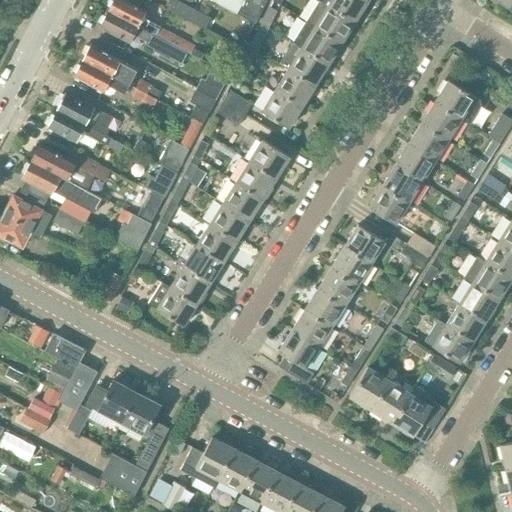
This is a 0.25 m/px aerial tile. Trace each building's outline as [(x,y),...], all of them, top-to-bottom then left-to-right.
[(113,0),(108,10),(190,54),(194,46),(159,28),(160,27),(142,17),(145,10),(126,0),(113,0)] [(211,19),(175,0),(171,0),(167,9),(205,29),(211,19)] [(210,0),(213,2),(236,14),(237,13),(255,23),(266,0),(210,0)] [(342,43),(355,22),(328,5),(320,0),(318,0),(306,20),(342,43)] [(330,0),(328,5),(355,22),(356,19),(358,20),(365,10),(363,9),(368,1),(366,0),(330,0)] [(511,0),(496,0),(511,9),(511,0)] [(269,27),(278,10),(271,6),(262,23),(269,27)] [(190,54),(108,10),(100,27),(129,42),(133,35),(146,42),(145,44),(154,48),(153,50),(170,59),(171,57),(181,62),(187,52),(190,54)] [(328,64),(342,43),(306,20),(292,41),(328,64)] [(257,49),(266,33),(259,29),(250,45),(257,49)] [(315,85),(328,64),(292,41),(279,62),(315,85)] [(231,43),(224,55),(235,61),(242,49),(231,43)] [(129,85),(137,69),(91,44),(82,60),(110,75),(129,85)] [(239,67),(246,71),(254,54),(248,50),(239,67)] [(82,60),(74,76),(103,91),(107,84),(124,94),(129,85),(110,75),(82,60)] [(302,106),(315,85),(279,62),(279,63),(288,69),(275,89),(302,106)] [(195,88),(216,99),(228,75),(212,67),(205,80),(200,78),(195,88)] [(435,101),(461,118),(469,123),(480,106),(479,101),(474,97),(475,96),(448,80),(435,101)] [(157,100),(161,92),(139,81),(135,88),(157,100)] [(135,88),(131,96),(152,108),(157,100),(135,88)] [(196,89),(189,101),(195,104),(189,116),(194,119),(203,124),(215,99),(196,89)] [(223,100),(246,114),(252,104),(230,89),(223,100)] [(302,106),(275,89),(261,111),(288,128),(302,106)] [(57,110),(106,136),(115,119),(66,93),(57,110)] [(246,114),(223,100),(216,112),(238,126),(246,114)] [(435,101),(422,122),(448,139),(461,118),(435,101)] [(106,136),(57,110),(48,127),(76,141),(81,132),(120,152),(124,145),(106,136)] [(494,138),(501,142),(511,123),(511,119),(502,114),(489,135),(494,138)] [(189,149),(203,124),(194,119),(180,145),(189,149)] [(435,160),(448,139),(422,122),(409,143),(435,160)] [(511,134),(500,154),(501,153),(511,159),(511,134)] [(501,142),(494,138),(485,153),(491,158),(501,142)] [(193,155),(200,159),(209,144),(201,139),(193,155)] [(249,161),(275,177),(289,155),(262,139),(249,161)] [(31,160),(87,190),(94,175),(104,180),(119,188),(125,177),(110,169),(76,151),(72,159),(40,142),(31,160)] [(174,142),(162,164),(177,172),(189,149),(180,145),(174,142)] [(409,143),(395,164),(422,181),(435,160),(409,143)] [(200,159),(193,155),(182,177),(189,181),(200,159)] [(478,179),(488,163),(481,159),(471,175),(478,179)] [(87,190),(31,160),(21,178),(51,194),(52,191),(94,214),(102,199),(86,191),(87,190)] [(262,198),(275,177),(249,161),(236,181),(262,198)] [(409,202),(422,181),(395,164),(382,185),(409,202)] [(150,175),(143,187),(164,198),(177,173),(162,165),(155,177),(150,175)] [(189,181),(182,177),(170,199),(177,203),(189,181)] [(465,199),(474,184),(468,180),(458,195),(465,199)] [(249,219),(262,198),(236,181),(223,202),(249,219)] [(503,197),(488,187),(480,183),(476,189),(499,203),(503,197)] [(409,202),(382,185),(368,207),(395,223),(409,202)] [(3,213),(42,233),(52,215),(13,194),(3,213)] [(159,221),(166,225),(177,203),(170,199),(159,221)] [(454,201),(445,216),(451,221),(461,205),(454,201)] [(236,240),(249,219),(223,202),(209,223),(236,240)] [(468,221),(477,206),(470,202),(461,217),(468,221)] [(59,208),(52,221),(77,234),(83,221),(59,208)] [(42,233),(3,213),(0,218),(0,234),(22,247),(28,234),(39,239),(42,233)] [(122,223),(114,238),(137,250),(151,223),(133,214),(127,225),(122,223)] [(498,240),(511,248),(511,218),(498,240)] [(166,225),(159,221),(147,243),(155,247),(166,225)] [(223,261),(236,240),(209,223),(196,244),(223,261)] [(454,242),(464,227),(457,223),(448,238),(454,242)] [(344,245),(371,262),(384,240),(358,224),(344,245)] [(407,243),(429,257),(436,246),(413,232),(407,243)] [(511,248),(498,240),(485,261),(511,277),(511,276),(511,248)] [(155,247),(147,243),(136,265),(143,269),(155,247)] [(429,257),(407,243),(400,254),(422,268),(429,257)] [(210,282),(223,261),(196,244),(183,265),(210,282)] [(441,263),(450,249),(444,244),(434,259),(441,263)] [(344,245),(331,266),(358,283),(371,262),(344,245)] [(476,255),(463,276),(472,282),(498,299),(511,277),(485,261),(476,255)] [(183,265),(170,286),(197,303),(210,282),(183,265)] [(331,266),(318,287),(344,304),(358,283),(331,266)] [(428,284),(437,270),(430,266),(421,280),(428,284)] [(111,272),(99,296),(110,302),(123,278),(111,272)] [(183,325),(197,303),(170,286),(161,281),(147,303),(156,308),(183,325)] [(472,282),(458,303),(485,320),(498,299),(472,282)] [(401,302),(410,287),(404,283),(394,298),(401,302)] [(415,305),(424,290),(417,286),(408,301),(415,305)] [(318,287),(305,308),(331,325),(344,304),(318,287)] [(132,302),(122,296),(116,307),(126,313),(132,302)] [(472,341),(485,320),(458,303),(445,324),(472,341)] [(387,323),(397,308),(391,304),(381,319),(387,323)] [(0,305),(0,327),(4,320),(9,310),(0,305)] [(305,308),(291,329),(318,346),(331,325),(305,308)] [(411,312),(404,308),(395,322),(401,327),(411,312)] [(472,341),(445,324),(437,319),(424,340),(432,345),(459,362),(472,341)] [(377,325),(368,340),(374,344),(384,329),(377,325)] [(387,335),(402,345),(407,338),(391,328),(387,335)] [(304,368),(318,346),(291,329),(278,351),(284,355),(278,365),(306,383),(312,373),(304,368)] [(75,367),(78,361),(85,349),(53,333),(44,351),(75,367)] [(36,336),(31,345),(39,349),(43,340),(36,336)] [(427,350),(412,341),(408,348),(423,357),(427,350)] [(351,366),(357,370),(371,350),(364,346),(351,366)] [(449,378),(455,367),(434,354),(427,365),(433,369),(449,378)] [(44,382),(62,391),(74,369),(56,359),(44,382)] [(78,361),(75,367),(58,399),(62,402),(76,409),(79,403),(88,386),(96,371),(78,361)] [(357,370),(351,366),(341,382),(347,386),(357,370)] [(370,408),(388,379),(367,366),(349,395),(370,408)] [(96,385),(86,403),(121,422),(136,392),(113,379),(106,391),(96,385)] [(410,392),(388,379),(370,408),(391,422),(410,392)] [(48,419),(60,394),(48,387),(41,402),(33,398),(28,408),(48,419)] [(121,422),(144,434),(149,437),(135,464),(147,470),(168,428),(152,419),(160,404),(136,392),(121,422)] [(410,392),(391,422),(413,435),(422,421),(432,427),(437,419),(444,408),(425,397),(423,400),(410,392)] [(67,426),(66,427),(78,433),(90,410),(79,403),(76,409),(67,426)] [(28,408),(23,419),(28,421),(26,424),(41,432),(48,419),(28,408)] [(217,478),(233,448),(211,436),(202,453),(192,447),(180,470),(212,488),(217,478)] [(505,468),(511,466),(511,441),(499,444),(505,468)] [(256,459),(233,448),(217,478),(240,490),(256,459)] [(136,491),(147,470),(135,464),(112,451),(98,477),(134,495),(136,491)] [(277,471),(256,459),(240,490),(262,502),(277,471)] [(262,502),(281,511),(284,511),(300,482),(277,471),(262,502)] [(161,504),(173,510),(185,487),(173,481),(161,504)] [(284,511),(312,511),(321,494),(300,482),(284,511)] [(312,511),(343,511),(341,511),(344,506),(321,494),(312,511)]
